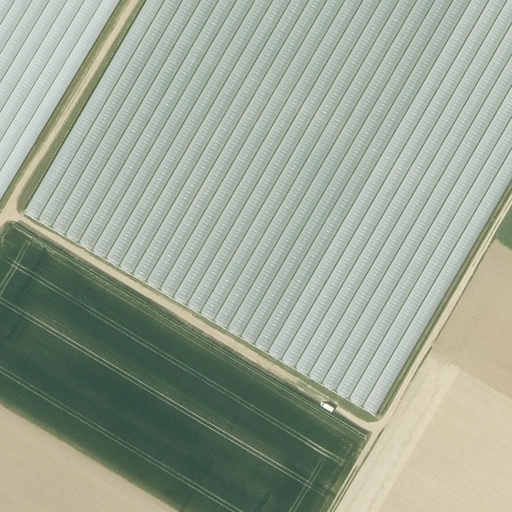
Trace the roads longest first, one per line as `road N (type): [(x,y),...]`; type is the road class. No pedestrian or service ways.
road 1 (track): [(511,199),(330,511)]
road 2 (track): [(0,221),(132,0)]
